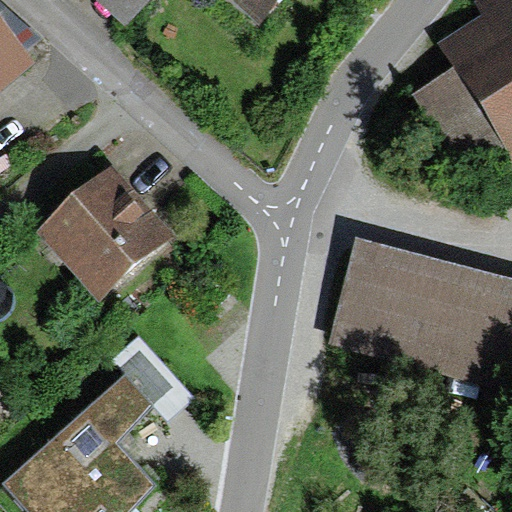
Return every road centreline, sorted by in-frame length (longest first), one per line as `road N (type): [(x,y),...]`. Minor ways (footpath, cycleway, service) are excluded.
road 1 (residential): [(40,0),(255,199),(291,218)]
road 2 (residential): [(241,511),(291,218)]
road 3 (residential): [(291,218),(322,142),(380,39),(414,0)]
